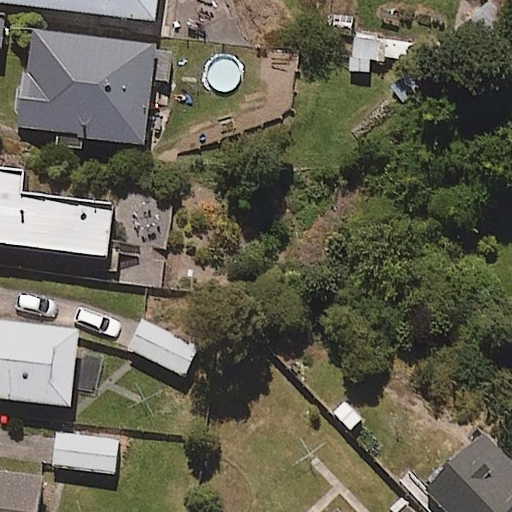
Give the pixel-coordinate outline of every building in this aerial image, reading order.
[(155,0),(0,0),(0,5),(152,26),(155,0)] [(155,49),(30,33),(17,131),(142,147),(155,49)] [(404,34),(353,35),(354,62),(405,61),(404,34)] [(0,243),(105,258),(112,201),(22,192),(24,169),(0,167),(0,243)] [(0,318),(0,397),(71,406),(79,327),(0,318)] [(198,345),(141,322),(129,351),(186,375),(198,345)] [(118,442),(56,434),(52,468),(114,476),(118,442)] [(511,511),(511,463),(484,435),(426,489),(447,511),(511,511)] [(0,511),(38,511),(42,476),(0,471),(0,511)]
